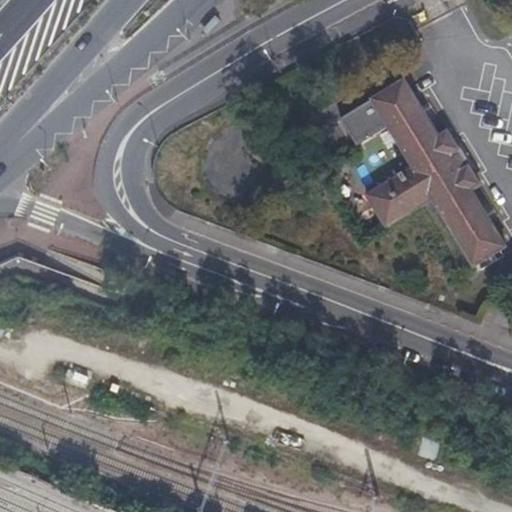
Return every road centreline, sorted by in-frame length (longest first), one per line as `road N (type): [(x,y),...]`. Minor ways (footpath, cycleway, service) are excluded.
road 1 (residential): [(216,259),(152,233),(123,203),(118,177),(133,132),(273,37),(345,0)]
road 2 (tertiary): [(216,259),(511,372)]
road 3 (secondary): [(0,169),(194,0)]
road 4 (tertiary): [(0,197),(216,259)]
road 5 (motorway): [(0,156),(127,0)]
